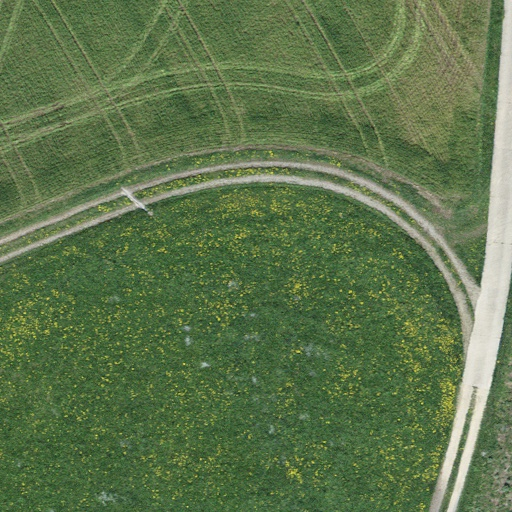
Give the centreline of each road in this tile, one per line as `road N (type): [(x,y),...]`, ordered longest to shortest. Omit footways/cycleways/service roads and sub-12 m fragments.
road 1 (track): [(442,511),(478,367),(465,291),(395,212),(334,180),(264,170),(178,187),(0,254)]
road 2 (unclassified): [(511,80),(501,243),(478,367)]
